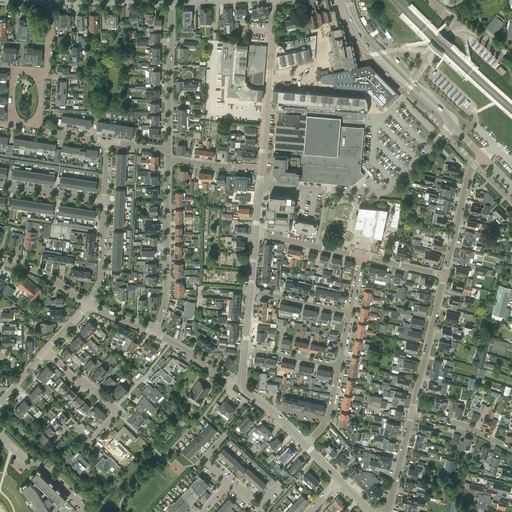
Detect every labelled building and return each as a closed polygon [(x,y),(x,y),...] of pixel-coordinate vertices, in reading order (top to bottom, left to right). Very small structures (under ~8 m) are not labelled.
[(306,0),(308,9),(308,8),(309,13),(307,14),(310,26),(319,25),(319,22),(331,20),(332,25),(330,26),(332,36),(329,37),(331,46),(334,46),(336,52),(330,53),(334,69),(344,67),(345,69),(350,68),(358,66),(352,41),(347,42),(343,25),(341,25),(340,21),(339,21),(336,8),(330,9),(329,7),(332,6),(330,0),(306,0)] [(259,18),(259,19),(259,21),(266,20),(265,15),(269,15),(268,7),(263,8),(263,6),(257,7),(259,18)] [(242,15),(246,15),(246,7),(235,7),(236,15),(237,15),(237,18),(242,18),(242,15)] [(254,19),(259,18),(257,7),(257,9),(252,10),(252,15),(247,15),(247,20),(253,19),(254,19)] [(211,24),(211,18),(211,8),(200,8),(201,24),(211,24)] [(232,22),(231,8),(223,9),(224,18),(219,18),(219,26),(224,25),(224,22),(232,22)] [(184,19),(184,27),(184,31),(187,31),(187,33),(191,33),(191,31),(191,19),(192,19),(192,10),(182,10),(183,19),(184,19)] [(130,20),(128,20),(125,20),(125,27),(129,27),(129,24),(132,24),(132,20),(138,20),(138,13),(129,13),(130,20)] [(155,17),(153,17),(153,13),(146,13),(145,21),(149,22),(149,24),(152,24),(152,20),(155,20),(155,17)] [(67,23),(67,15),(57,14),(56,29),(66,29),(67,23)] [(117,25),(118,25),(118,14),(107,14),(107,26),(113,26),(113,27),(117,27),(117,25)] [(90,32),(98,32),(98,15),(90,15),(90,32)] [(495,34),(503,23),(495,16),(486,27),(495,34)] [(152,20),(152,24),(149,24),(154,25),(154,28),(161,28),(161,20),(157,20),(157,17),(155,17),(155,20),(152,20)] [(287,28),(296,26),(294,18),(286,20),(286,21),(282,22),(283,28),(287,27),(287,28)] [(369,32),(371,31),(376,28),(376,27),(379,25),(375,19),(371,21),(366,24),(368,26),(365,27),(368,31),(368,30),(369,32)] [(31,38),(31,21),(19,20),(19,28),(18,29),(18,31),(19,31),(18,37),(31,38)] [(153,31),(151,31),(151,36),(150,36),(150,40),(154,40),(154,41),(160,41),(161,33),(154,33),(154,31),(153,31)] [(377,34),(381,40),(386,37),(381,31),(377,34)] [(309,36),(277,43),(275,66),(314,58),(316,35),(309,36)] [(88,42),(84,42),(81,42),(82,46),(77,47),(78,60),(78,63),(82,63),(82,54),(85,54),(85,50),(82,50),(82,47),(88,47),(88,42)] [(189,59),(189,48),(195,49),(196,43),(184,42),(183,48),(180,48),(180,56),(183,57),(184,57),(184,59),(184,60),(185,61),(186,61),(187,61),(188,61),(188,60),(189,59)] [(247,84),(247,83),(246,83),(247,83),(247,82),(247,81),(246,81),(246,80),(245,80),(245,79),(245,77),(245,75),(264,71),(264,69),(266,46),(247,44),(242,44),(223,42),(221,70),(220,74),(234,75),(234,76),(234,78),(234,79),(234,81),(235,83),(235,84),(228,85),(229,88),(230,90),(231,93),(233,95),(235,98),(237,100),(238,100),(241,102),(243,103),(246,104),(249,105),(252,106),(257,106),(256,106),(257,99),(262,100),(263,89),(257,88),(254,88),(253,88),(252,88),(251,87),(250,87),(249,86),(248,85),(247,84)] [(17,48),(3,48),(3,57),(1,57),(1,63),(14,64),(15,55),(16,55),(17,48)] [(41,64),(42,50),(33,49),(33,48),(27,48),(26,61),(35,62),(35,63),(41,64)] [(160,55),(149,55),(149,59),(150,59),(150,62),(150,64),(157,64),(157,62),(160,62),(160,55)] [(393,90),(367,64),(358,66),(350,68),(345,69),(344,67),(334,69),(335,73),(324,75),(323,75),(323,76),(322,76),(321,77),(321,78),(320,79),(320,80),(321,81),(321,82),(322,82),(322,83),(323,83),(324,83),(337,85),(337,86),(366,88),(370,92),(371,92),(376,97),(376,98),(382,104),(383,103),(388,108),(400,96),(393,90)] [(506,71),(500,66),(497,70),(503,75),(506,71)] [(73,78),(73,74),(69,74),(69,68),(58,67),(58,74),(67,75),(67,78),(73,78)] [(136,87),(126,87),(127,98),(130,98),(130,90),(136,89),(136,87)] [(276,152),(275,154),(301,156),(299,181),(353,185),(365,175),(361,171),(356,165),(360,161),(363,128),(341,126),(341,118),(363,120),(364,113),(367,114),(367,113),(368,108),(368,106),(367,104),(367,102),(366,99),(365,97),(310,93),(310,90),(309,90),(307,90),(307,92),(273,89),(272,101),(277,101),(276,112),(278,113),(276,152)] [(146,90),(146,96),(149,96),(149,100),(156,100),(156,97),(159,97),(159,96),(160,96),(160,93),(159,93),(159,90),(153,90),(146,90)] [(148,103),(148,106),(150,106),(150,111),(159,111),(159,103),(151,103),(148,103)] [(139,112),(139,116),(147,116),(147,119),(152,119),(152,123),(159,124),(159,115),(152,115),(148,115),(148,112),(139,112)] [(256,135),(256,128),(248,127),(248,125),(242,124),(242,130),(245,130),(244,134),(256,135)] [(138,129),(138,127),(134,127),(134,126),(128,126),(127,135),(132,136),(133,134),(137,135),(138,129)] [(158,136),(159,129),(150,128),(149,136),(158,136)] [(255,146),(255,139),(245,139),(245,143),(240,142),(240,147),(246,148),(246,145),(255,146)] [(201,156),(202,143),(199,143),(198,146),(196,146),(195,149),(194,156),(201,156)] [(185,153),(189,154),(190,151),(185,150),(185,145),(178,145),(177,153),(185,153)] [(441,151),(437,155),(443,161),(446,157),(442,153),(441,151)] [(301,156),(275,154),(274,154),(273,155),(272,171),(280,180),(295,182),(299,182),(299,181),(301,156)] [(137,155),(137,162),(142,162),(142,164),(145,164),(145,160),(141,160),(141,155),(137,155)] [(145,160),(145,164),(148,164),(148,169),(158,169),(158,162),(149,162),(149,160),(146,160),(145,160)] [(459,168),(460,168),(456,167),(456,166),(449,164),(448,165),(445,164),(444,169),(450,170),(450,172),(458,174),(458,173),(459,173),(460,169),(459,168)] [(190,179),(190,175),(187,174),(187,171),(180,170),(179,178),(186,179),(190,179)] [(149,171),(144,171),(144,176),(147,176),(146,183),(158,184),(158,176),(149,176),(149,171)] [(215,185),(215,191),(214,198),(218,198),(218,191),(218,186),(220,186),(225,186),(225,182),(224,182),(224,175),(218,175),(217,181),(217,185),(215,185)] [(238,176),(230,175),(229,189),(233,189),(233,187),(249,188),(250,177),(238,177),(238,176)] [(453,197),(454,192),(437,188),(436,191),(442,192),(442,193),(446,194),(446,196),(453,197)] [(474,198),(480,200),(479,202),(492,205),(495,202),(494,200),(492,200),(493,199),(486,193),(480,191),(479,192),(476,191),(474,198)] [(425,193),(424,200),(430,201),(434,202),(434,198),(437,198),(437,196),(436,195),(426,193),(425,193)] [(292,197),(292,196),(270,194),(269,206),(267,206),(266,216),(268,216),(267,227),(288,229),(289,218),(291,218),(293,208),(294,203),(295,198),(292,197)] [(451,206),(440,203),(440,204),(434,202),(430,201),(429,207),(427,206),(427,208),(430,209),(430,210),(435,211),(436,206),(441,207),(440,209),(450,211),(451,206)] [(157,213),(158,207),(154,207),(154,202),(149,202),(149,207),(150,207),(150,213),(154,213),(154,214),(156,214),(156,213),(157,213)] [(401,204),(395,203),(391,226),(396,227),(401,204)] [(470,213),(475,214),(474,215),(475,216),(476,216),(477,215),(479,215),(480,211),(483,212),(483,213),(489,214),(491,206),(485,204),(484,208),(481,207),(472,205),(471,208),(470,209),(469,211),(470,212),(470,213)] [(389,208),(378,207),(360,205),(359,213),(357,213),(356,219),(357,220),(356,226),(364,227),(362,233),(375,236),(383,237),(386,222),(388,222),(389,216),(388,215),(389,208)] [(249,216),(249,207),(239,206),(239,207),(235,207),(234,215),(238,215),(249,216)] [(493,212),(498,217),(496,218),(500,223),(504,219),(506,220),(508,218),(507,216),(498,207),(493,212)] [(435,215),(434,218),(433,222),(436,223),(435,226),(440,227),(441,224),(445,225),(446,224),(447,223),(446,222),(446,219),(442,217),(442,216),(435,215)] [(157,224),(152,224),(152,218),(146,218),(146,224),(145,224),(145,233),(157,233),(157,224)] [(312,223),(308,222),(306,221),(301,220),(294,219),(292,230),(299,232),(298,233),(302,234),(302,232),(305,233),(304,234),(305,234),(308,235),(308,234),(315,235),(318,224),(312,223)] [(479,226),(480,223),(468,221),(466,227),(475,229),(476,226),(479,226)] [(439,231),(431,230),(429,238),(427,245),(441,248),(443,241),(439,240),(439,239),(437,239),(439,231)] [(466,231),(464,237),(476,240),(477,236),(483,238),(484,233),(473,231),(473,233),(466,231)] [(34,248),(35,242),(37,233),(33,232),(28,232),(25,247),(34,248)] [(21,243),(23,234),(18,233),(17,237),(11,236),(9,246),(16,248),(17,242),(21,243)] [(244,249),(245,241),(239,241),(240,237),(233,237),(233,242),(236,242),(236,248),(244,249)] [(462,244),(470,246),(474,247),(473,249),(476,250),(480,251),(481,247),(475,245),(476,240),(464,237),(464,238),(463,238),(462,240),(463,241),(462,244)] [(406,258),(408,248),(398,246),(399,241),(395,240),(393,252),(396,253),(396,255),(406,258)] [(422,246),(415,244),(414,250),(419,252),(424,253),(425,247),(422,246)] [(188,253),(192,253),(192,250),(188,250),(188,248),(182,248),(182,245),(175,245),(175,251),(182,251),(184,251),(184,249),(188,250),(188,253)] [(154,259),(154,251),(151,251),(151,248),(142,247),(141,255),(146,255),(146,259),(154,259)] [(48,262),(50,251),(41,249),(40,254),(43,255),(42,261),(48,262)] [(461,249),(460,256),(461,256),(463,257),(463,256),(471,258),(472,256),(472,255),(473,252),(471,251),(467,250),(461,249)] [(440,255),(426,251),(424,261),(437,264),(440,255)] [(311,260),(311,263),(310,266),(314,267),(316,254),(309,253),(307,259),(311,260)] [(321,255),(319,261),(319,264),(327,266),(329,257),(321,255)] [(461,256),(460,260),(461,261),(461,262),(469,264),(476,266),(481,267),(481,265),(472,263),(473,258),(471,258),(463,256),(463,257),(461,256)] [(336,268),(339,269),(341,269),(342,265),(339,264),(340,259),(332,257),(331,263),(337,264),(336,268)] [(343,270),(344,270),(346,270),(351,271),(351,268),(353,262),(345,260),(343,270)] [(112,271),(121,271),(121,262),(112,262),(112,271)] [(467,276),(469,269),(457,266),(455,273),(467,276)] [(490,270),(476,266),(474,274),(478,275),(477,278),(481,279),(482,276),(485,277),(486,274),(490,275),(491,270),(490,270)] [(376,275),(378,269),(370,267),(368,273),(376,275)] [(391,274),(385,272),(385,270),(378,269),(376,275),(375,279),(383,281),(389,282),(391,274)] [(395,283),(395,282),(400,283),(401,280),(402,275),(395,273),(394,278),(393,278),(391,282),(395,283)] [(157,276),(153,276),(154,274),(146,274),(146,276),(146,279),(149,279),(148,283),(157,284),(157,276)] [(271,275),(269,275),(263,275),(262,281),(268,281),(268,284),(274,284),(274,280),(271,279),(271,275)] [(32,300),(41,289),(37,286),(37,287),(25,277),(17,286),(24,292),(25,290),(30,294),(29,296),(28,297),(32,300)] [(433,281),(425,279),(421,278),(419,284),(432,287),(433,281)] [(291,289),(292,283),(293,280),(286,279),(285,288),(291,289)] [(122,299),(123,281),(116,281),(115,284),(113,284),(113,291),(118,291),(118,299),(122,299)] [(123,281),(122,299),(127,299),(127,291),(133,292),(133,290),(136,290),(136,285),(128,285),(128,282),(123,282),(123,281)] [(299,282),(297,291),(303,292),(305,282),(299,281),(299,282)] [(305,282),(303,292),(309,293),(311,283),(305,282)] [(340,285),(343,286),(342,289),(341,289),(340,293),(339,300),(345,301),(346,294),(344,294),(345,290),(344,289),(345,287),(349,288),(350,284),(341,282),(340,285)] [(462,293),(463,289),(465,290),(464,291),(471,293),(473,287),(464,285),(463,287),(453,284),(451,291),(462,293)] [(15,290),(8,285),(1,294),(9,299),(15,290)] [(499,285),(492,314),(502,318),(504,318),(509,297),(511,289),(499,285)] [(321,296),(323,287),(319,286),(319,288),(316,288),(315,295),(321,296)] [(403,287),(400,286),(398,294),(395,293),(394,297),(397,297),(397,298),(400,298),(403,287)] [(329,287),(327,297),(333,298),(334,290),(335,288),(329,287)] [(373,299),(373,301),(376,301),(377,298),(373,297),(374,296),(371,296),(372,292),(365,291),(364,297),(373,299)] [(420,293),(417,293),(416,299),(419,299),(418,300),(423,301),(428,302),(429,302),(429,301),(430,300),(429,299),(430,295),(425,294),(420,293)] [(157,308),(158,296),(150,296),(149,308),(157,308)] [(49,302),(51,302),(51,303),(56,303),(56,305),(63,305),(63,303),(64,303),(64,300),(63,300),(63,298),(56,298),(56,300),(51,300),(50,299),(51,298),(49,297),(40,307),(44,307),(49,302)] [(184,300),(177,299),(177,301),(176,304),(178,305),(176,308),(168,323),(172,325),(181,306),(183,304),(184,300)] [(459,301),(450,299),(449,299),(449,301),(449,302),(449,305),(452,306),(452,307),(457,308),(460,309),(462,302),(459,301)] [(184,315),(193,317),(196,302),(187,300),(184,315)] [(285,313),(287,305),(280,304),(279,312),(285,313)] [(427,307),(419,305),(415,304),(413,310),(425,313),(427,307)] [(287,305),(285,313),(292,315),(294,306),(287,305)] [(181,306),(172,325),(176,326),(183,312),(183,311),(184,308),(181,306)] [(294,306),(292,315),(299,316),(300,308),(294,306)] [(309,318),(310,310),(304,309),(302,317),(309,318)] [(18,314),(18,310),(10,310),(10,313),(2,313),(2,320),(12,320),(12,314),(18,314)] [(51,310),(51,320),(55,320),(57,320),(57,317),(63,317),(63,310),(51,310)] [(310,310),(309,318),(315,319),(317,311),(310,310)] [(399,313),(391,311),(390,317),(398,319),(399,313)] [(319,323),(322,323),(328,324),(328,321),(328,320),(329,314),(321,312),(320,319),(320,318),(319,323)] [(457,323),(459,315),(447,312),(445,320),(457,323)] [(334,315),(332,321),(332,324),(336,325),(336,326),(339,326),(342,317),(334,315)] [(422,328),(424,321),(412,318),(410,326),(422,328)] [(55,320),(51,320),(51,323),(47,323),(47,322),(42,322),(42,323),(40,323),(40,330),(42,330),(42,331),(47,331),(47,330),(52,330),(52,327),(57,327),(57,323),(55,323),(55,320)] [(86,325),(85,326),(92,333),(96,328),(89,322),(88,323),(87,322),(85,324),(86,325)] [(14,334),(17,334),(18,333),(18,330),(17,329),(17,323),(10,323),(10,326),(4,326),(4,329),(2,329),(2,334),(14,334)] [(359,323),(357,330),(366,331),(366,333),(370,334),(370,330),(367,329),(368,325),(365,325),(359,323)] [(87,337),(92,333),(85,326),(84,327),(83,326),(81,328),(82,329),(80,331),(87,337)] [(116,333),(114,335),(119,337),(120,334),(121,335),(120,336),(122,337),(123,335),(127,337),(130,331),(119,326),(116,333)] [(274,336),(274,330),(268,330),(269,327),(258,326),(257,340),(265,340),(265,334),(270,334),(270,336),(274,336)] [(451,330),(443,328),(443,329),(442,329),(442,331),(442,335),(450,337),(450,336),(453,337),(452,339),(461,341),(462,335),(461,334),(462,330),(455,329),(454,332),(451,331),(451,330)] [(419,341),(421,333),(409,330),(407,338),(419,341)] [(202,334),(199,332),(197,335),(196,337),(198,338),(196,341),(201,345),(205,339),(203,338),(204,334),(202,333),(202,334)] [(289,346),(290,340),(286,339),(287,336),(283,335),(281,345),(289,346)] [(79,336),(74,340),(82,348),(84,346),(85,347),(87,345),(86,343),(84,342),(85,341),(79,336)] [(33,344),(35,344),(35,338),(30,338),(30,341),(26,341),(26,352),(33,352),(33,344)] [(91,339),(88,341),(91,345),(97,350),(100,347),(99,346),(96,344),(91,339)] [(206,348),(210,342),(205,339),(201,345),(201,346),(202,347),(203,346),(206,348)] [(74,340),(70,345),(77,352),(82,348),(74,340)] [(133,352),(138,344),(133,340),(127,349),(133,352)] [(211,352),(215,346),(216,344),(211,340),(210,343),(210,342),(206,348),(211,352)] [(355,340),(354,346),(361,347),(363,348),(363,349),(366,350),(367,347),(370,348),(371,345),(364,343),(362,343),(362,341),(355,340)] [(147,354),(152,346),(145,342),(142,348),(144,349),(142,352),(147,354)] [(416,354),(418,345),(407,342),(405,351),(416,354)] [(438,349),(443,351),(448,352),(450,345),(445,343),(439,342),(438,349)] [(333,343),(332,346),(328,345),(328,347),(325,347),(325,350),(327,351),(326,354),(334,356),(336,344),(333,343)] [(151,358),(152,357),(153,354),(155,355),(158,350),(152,346),(147,354),(146,356),(151,358)] [(70,356),(74,361),(79,366),(83,362),(79,357),(73,352),(71,353),(67,348),(61,354),(67,359),(70,356)] [(235,354),(236,350),(225,349),(225,354),(229,355),(229,357),(229,356),(224,363),(227,365),(226,365),(227,365),(230,367),(235,360),(234,360),(235,354)] [(352,356),(351,362),(360,364),(367,366),(369,366),(369,364),(364,363),(364,361),(360,360),(360,361),(358,361),(359,357),(352,356)] [(164,367),(169,371),(170,372),(173,367),(172,367),(175,363),(178,365),(177,367),(183,371),(188,366),(177,359),(176,359),(175,359),(172,357),(171,358),(169,357),(165,362),(167,364),(164,367)] [(275,366),(276,360),(267,358),(267,359),(264,358),(255,357),(254,368),(266,369),(266,368),(268,368),(269,366),(269,367),(269,365),(275,366)] [(398,371),(399,368),(402,368),(402,369),(411,371),(414,362),(404,360),(405,358),(398,357),(397,361),(398,361),(397,366),(392,365),(391,369),(398,371)] [(98,367),(102,363),(98,359),(95,362),(91,359),(86,364),(91,370),(96,365),(98,367)] [(442,371),(442,370),(443,366),(440,366),(441,361),(435,360),(433,369),(442,371)] [(287,370),(288,363),(282,361),(281,364),(278,364),(276,372),(280,372),(280,368),(287,370)] [(358,373),(362,373),(363,370),(359,369),(360,364),(351,362),(350,369),(359,371),(358,373)] [(114,373),(120,367),(121,366),(119,363),(112,371),(114,373)] [(43,370),(49,377),(54,372),(53,372),(54,371),(49,365),(48,366),(47,366),(43,370)] [(105,377),(114,368),(111,366),(107,371),(102,365),(95,373),(100,378),(103,376),(105,377)] [(304,374),(306,366),(300,365),(298,373),(304,374)] [(311,389),(313,378),(311,378),(311,377),(311,376),(313,368),(306,366),(304,374),(309,375),(308,377),(308,381),(309,382),(308,388),(311,389)] [(169,371),(164,367),(163,369),(161,368),(159,371),(158,371),(157,371),(150,378),(156,383),(160,379),(158,377),(160,375),(164,378),(163,379),(170,384),(174,379),(168,374),(169,372),(170,372),(169,371)] [(478,367),(475,375),(483,377),(486,369),(478,367)] [(322,378),(324,370),(318,369),(316,377),(322,378)] [(358,373),(359,371),(350,369),(348,375),(358,377),(358,373)] [(452,373),(443,371),(442,370),(442,371),(433,369),(431,377),(436,378),(436,381),(449,384),(450,381),(444,380),(445,376),(447,376),(447,374),(452,375),(452,373)] [(41,383),(51,392),(53,390),(49,385),(45,381),(49,377),(43,370),(38,375),(43,380),(41,383)] [(324,370),(322,378),(329,379),(331,371),(324,370)] [(132,379),(130,377),(131,376),(127,373),(126,373),(123,376),(129,382),(132,379)] [(277,391),(278,384),(266,383),(266,381),(267,380),(268,378),(266,376),(267,374),(261,373),(259,389),(265,389),(274,390),(273,391),(277,391)] [(113,378),(115,377),(112,374),(111,376),(104,382),(110,388),(116,381),(113,378)] [(410,379),(398,376),(394,376),(393,376),(393,378),(392,379),(392,380),(392,381),(392,382),(396,383),(396,385),(408,387),(410,379)] [(476,379),(470,377),(467,388),(473,389),(476,379)] [(62,380),(58,385),(55,388),(58,390),(59,388),(64,393),(62,394),(64,393),(69,387),(65,382),(64,383),(62,381),(62,380)] [(122,394),(126,389),(121,384),(123,383),(120,380),(117,383),(119,385),(113,391),(117,395),(117,394),(119,396),(121,393),(122,394)] [(199,405),(210,389),(198,380),(187,396),(199,405)] [(449,385),(449,384),(436,381),(442,382),(441,385),(430,383),(428,391),(439,393),(445,394),(447,385),(449,385)] [(34,390),(42,398),(46,394),(48,395),(51,392),(41,383),(34,390)] [(156,402),(163,395),(155,387),(154,388),(149,384),(142,391),(150,399),(152,397),(156,402)] [(64,393),(62,394),(64,397),(66,395),(71,399),(69,401),(76,393),(71,389),(69,387),(64,393)] [(32,403),(35,405),(37,402),(36,401),(40,396),(42,398),(34,390),(29,395),(35,400),(32,403)] [(76,393),(69,401),(71,403),(73,401),(77,405),(83,400),(78,395),(78,396),(76,394),(76,393)] [(405,397),(387,393),(386,397),(389,397),(393,398),(392,405),(396,406),(398,400),(404,401),(405,397)] [(374,395),(371,405),(386,408),(386,405),(380,404),(381,401),(382,397),(374,395)] [(157,409),(155,407),(144,397),(139,401),(141,403),(139,405),(138,404),(136,407),(138,409),(142,413),(145,410),(144,409),(146,407),(153,414),(157,409)] [(289,406),(291,398),(284,397),(282,404),(289,406)] [(436,397),(435,398),(435,399),(435,400),(434,407),(433,407),(440,409),(441,408),(445,409),(447,403),(443,402),(444,399),(436,397)] [(291,398),(289,406),(296,407),(297,399),(291,398)] [(297,399),(296,407),(302,409),(304,401),(297,399)] [(20,404),(26,411),(31,406),(32,407),(35,405),(32,403),(30,405),(25,400),(20,404)] [(84,414),(85,413),(90,408),(89,407),(90,407),(85,402),(83,400),(77,405),(75,407),(78,410),(80,408),(84,412),(83,413),(84,414)] [(226,402),(224,401),(221,406),(218,404),(214,410),(222,416),(230,405),(229,404),(229,403),(228,402),(227,402),(226,402)] [(304,401),(302,409),(309,410),(310,402),(304,401)] [(310,402),(309,410),(315,411),(317,404),(310,402)] [(455,402),(453,408),(452,411),(455,412),(455,414),(462,416),(464,408),(462,408),(463,404),(455,402)] [(22,415),(26,411),(20,404),(15,409),(16,410),(14,412),(21,419),(23,416),(22,415)] [(317,404),(315,411),(322,413),(324,405),(317,404)] [(95,416),(101,410),(96,405),(92,410),(90,408),(85,413),(89,417),(92,414),(95,416)] [(231,406),(230,405),(222,416),(224,413),(229,417),(227,420),(230,422),(234,416),(232,414),(235,410),(234,408),(234,407),(233,406),(232,406),(231,406)] [(483,413),(486,406),(482,405),(480,409),(475,407),(474,408),(472,407),(469,412),(472,414),(470,418),(477,421),(478,417),(481,418),(483,413)] [(57,415),(65,422),(69,418),(71,416),(63,408),(61,411),(63,413),(59,417),(57,415)] [(142,413),(138,409),(137,411),(128,421),(137,430),(145,421),(148,424),(150,421),(148,418),(147,420),(140,414),(142,413)] [(101,410),(95,416),(98,419),(95,423),(99,426),(103,422),(101,420),(106,415),(101,410)] [(400,419),(402,411),(396,410),(395,415),(390,414),(390,417),(394,418),(400,419)] [(340,419),(352,422),(352,421),(347,420),(349,414),(341,412),(340,419)] [(494,415),(490,414),(489,417),(485,416),(484,418),(482,425),(488,427),(491,418),(492,419),(494,415)] [(50,422),(58,429),(63,425),(62,424),(64,422),(65,422),(57,415),(55,417),(57,419),(53,424),(51,422),(50,422)] [(238,431),(239,431),(242,429),(245,432),(249,427),(254,422),(247,416),(243,421),(242,420),(237,425),(239,426),(236,428),(236,430),(238,431)] [(491,418),(488,427),(494,429),(496,423),(490,420),(491,418)] [(352,422),(340,419),(338,425),(344,426),(346,428),(347,429),(344,431),(349,437),(353,431),(353,430),(352,428),(352,427),(352,425),(352,423),(352,422)] [(45,430),(52,436),(56,431),(58,429),(50,422),(44,428),(45,430)] [(387,422),(385,428),(397,431),(398,429),(399,426),(398,426),(399,425),(397,424),(397,423),(393,423),(387,422)] [(86,426),(88,429),(92,433),(95,430),(88,424),(86,426)] [(257,434),(260,436),(267,428),(262,424),(257,429),(256,428),(254,431),(252,429),(247,434),(250,437),(247,440),(249,442),(257,434)] [(436,437),(437,432),(431,431),(432,427),(428,426),(428,425),(420,424),(418,430),(426,432),(429,433),(428,435),(436,437)] [(203,428),(212,436),(217,431),(209,425),(206,428),(204,427),(203,428)] [(113,436),(115,438),(118,441),(120,439),(125,443),(130,438),(134,442),(137,438),(124,426),(116,433),(113,436)] [(52,436),(45,430),(44,428),(42,431),(44,433),(39,437),(45,443),(50,438),(51,436),(52,436)] [(199,432),(208,441),(212,436),(203,428),(204,430),(202,433),(200,431),(199,432)] [(267,438),(272,433),(267,428),(260,436),(260,437),(262,434),(265,436),(262,439),(265,441),(260,446),(263,449),(268,443),(266,441),(268,439),(267,438)] [(397,433),(397,431),(385,428),(384,434),(390,436),(390,437),(394,437),(396,437),(396,436),(397,436),(397,433)] [(235,442),(239,438),(229,429),(226,433),(235,442)] [(193,436),(204,445),(208,441),(199,432),(198,433),(200,435),(197,438),(194,435),(193,436)] [(458,442),(459,442),(461,435),(454,434),(452,440),(458,442)] [(377,436),(374,435),(373,442),(383,444),(382,448),(393,450),(393,449),(394,450),(394,447),(395,442),(389,441),(389,440),(384,439),(385,438),(377,437),(377,436)] [(428,437),(424,436),(417,435),(416,441),(432,445),(432,443),(427,442),(428,437)] [(189,440),(198,449),(202,445),(204,446),(204,445),(193,436),(193,437),(195,438),(192,441),(190,439),(189,440)] [(276,450),(282,443),(277,437),(273,441),(270,444),(271,444),(268,447),(273,451),(275,449),(276,450)] [(469,449),(472,439),(465,437),(463,444),(459,443),(458,449),(463,450),(463,447),(469,449)] [(129,451),(118,441),(115,438),(105,448),(115,457),(116,456),(117,457),(123,451),(126,454),(129,451)] [(345,447),(348,444),(343,438),(340,441),(345,447)] [(185,445),(194,454),(198,449),(189,440),(188,441),(190,443),(188,446),(186,444),(185,445)] [(328,452),(336,445),(334,443),(331,440),(324,448),(328,452)] [(425,450),(426,446),(431,447),(432,445),(416,441),(414,447),(425,450)] [(194,454),(185,445),(184,446),(186,448),(183,451),(181,449),(180,450),(182,453),(183,452),(190,459),(194,454)] [(336,445),(328,452),(333,457),(340,450),(338,447),(336,445)] [(345,469),(351,463),(354,461),(347,454),(352,450),(349,447),(335,459),(340,464),(339,465),(341,467),(342,466),(345,469)] [(480,456),(484,457),(483,461),(486,462),(485,462),(491,464),(494,453),(488,452),(489,449),(482,447),(480,456)] [(223,458),(228,452),(223,448),(218,453),(223,458)] [(284,462),(293,453),(288,448),(283,454),(285,456),(282,460),(284,462)] [(86,467),(89,464),(82,456),(83,455),(78,450),(73,455),(71,452),(64,460),(67,463),(67,462),(73,468),(80,474),(86,467)] [(228,452),(223,458),(227,462),(233,456),(228,452)] [(373,471),(373,472),(379,475),(380,470),(384,471),(384,470),(388,471),(391,459),(364,452),(360,466),(365,467),(365,468),(372,470),(372,471),(373,471)] [(272,453),(266,459),(269,463),(269,462),(273,459),(275,456),(272,453)] [(115,466),(117,463),(109,456),(106,460),(103,457),(95,465),(99,468),(100,467),(106,472),(113,465),(115,466)] [(233,456),(227,462),(232,466),(237,460),(233,456)] [(297,470),(303,463),(298,459),(289,469),(292,472),(295,468),(297,470)] [(454,461),(446,459),(444,471),(451,473),(454,461)] [(237,460),(232,466),(233,467),(232,467),(234,469),(235,468),(236,470),(242,464),(237,460)] [(499,472),(511,474),(511,470),(498,467),(499,463),(492,461),(490,470),(497,471),(499,472)] [(276,463),(273,466),(279,472),(282,469),(281,467),(277,464),(276,463)] [(242,464),(236,470),(241,474),(248,467),(247,467),(246,468),(242,464)] [(248,467),(241,474),(242,473),(247,477),(252,471),(248,467)] [(420,474),(421,469),(415,467),(414,470),(409,469),(407,476),(416,478),(417,473),(420,474)] [(359,472),(357,470),(356,471),(353,468),(348,473),(353,478),(354,477),(356,480),(363,473),(361,470),(359,472)] [(66,498),(37,471),(31,477),(60,505),(66,498)] [(252,471),(247,477),(251,481),(257,475),(252,471)] [(308,483),(314,477),(309,472),(303,478),(308,483)] [(364,472),(363,472),(363,473),(356,480),(355,480),(367,492),(374,485),(379,480),(372,473),(364,472)] [(296,474),(290,481),(292,484),(296,479),(300,474),(298,473),(297,474),(296,474)] [(204,477),(203,478),(200,475),(197,479),(202,483),(201,484),(205,488),(208,485),(211,488),(213,486),(208,481),(208,482),(207,481),(204,477)] [(257,475),(251,481),(256,485),(261,480),(257,475)] [(314,477),(308,483),(313,488),(319,481),(314,477)] [(201,490),(205,494),(207,492),(204,489),(205,488),(201,484),(202,483),(197,479),(194,482),(201,489),(201,490)] [(261,480),(256,485),(261,490),(261,489),(263,487),(265,485),(266,484),(261,480)] [(485,487),(482,486),(469,483),(468,490),(481,493),(481,492),(495,495),(497,490),(509,493),(511,486),(487,480),(485,487)] [(50,511),(36,489),(32,485),(30,482),(22,487),(36,511),(50,511)] [(195,491),(199,495),(202,492),(205,494),(201,490),(201,489),(194,482),(191,485),(196,490),(195,491)] [(424,495),(426,488),(422,487),(422,485),(409,482),(406,482),(404,488),(411,490),(412,487),(415,487),(416,486),(422,487),(421,491),(417,490),(416,493),(424,495)] [(194,497),(199,501),(201,499),(198,496),(199,495),(195,491),(196,490),(191,485),(188,489),(195,496),(194,497)] [(378,489),(374,485),(367,492),(375,500),(383,493),(383,489),(381,486),(378,489)] [(309,498),(306,495),(309,491),(305,487),(303,489),(302,489),(301,490),(301,491),(300,492),(307,499),(309,498)] [(189,497),(193,501),(196,498),(199,501),(194,497),(195,496),(188,489),(185,492),(189,496),(189,497)] [(188,503),(193,507),(195,505),(192,503),(193,501),(189,497),(189,496),(185,492),(181,495),(189,502),(188,503)] [(485,509),(488,510),(488,507),(486,506),(487,503),(489,503),(491,496),(484,494),(483,495),(480,494),(477,507),(485,509)] [(183,504),(187,508),(190,505),(193,507),(188,503),(189,502),(181,495),(178,498),(183,503),(183,504)] [(307,500),(302,495),(297,499),(303,504),(307,500)] [(417,506),(417,505),(423,506),(424,499),(418,498),(417,501),(411,499),(411,496),(408,495),(406,498),(403,497),(402,498),(402,499),(401,500),(402,501),(402,502),(409,503),(409,504),(417,506)] [(330,511),(333,509),(341,501),(338,497),(329,506),(325,509),(327,511),(330,511)] [(183,511),(184,511),(188,511),(189,511),(186,509),(187,508),(183,504),(183,503),(178,498),(175,502),(182,508),(181,509),(183,511)] [(225,503),(231,508),(235,503),(229,498),(225,503)] [(303,504),(297,499),(293,504),(299,509),(303,504)] [(506,508),(507,502),(499,500),(493,499),(492,503),(498,505),(497,507),(501,507),(500,510),(505,511),(505,508),(506,508)] [(176,510),(177,511),(181,511),(183,511),(181,509),(182,508),(175,502),(174,501),(171,504),(176,509),(176,510)] [(330,511),(335,511),(337,511),(336,510),(338,508),(340,509),(345,504),(341,501),(333,509),(330,511)] [(444,511),(452,511),(455,502),(448,501),(444,511)] [(414,511),(415,511),(417,506),(409,504),(409,503),(402,502),(401,504),(404,505),(403,509),(414,511)] [(221,508),(225,511),(227,511),(231,508),(225,503),(221,508)]
